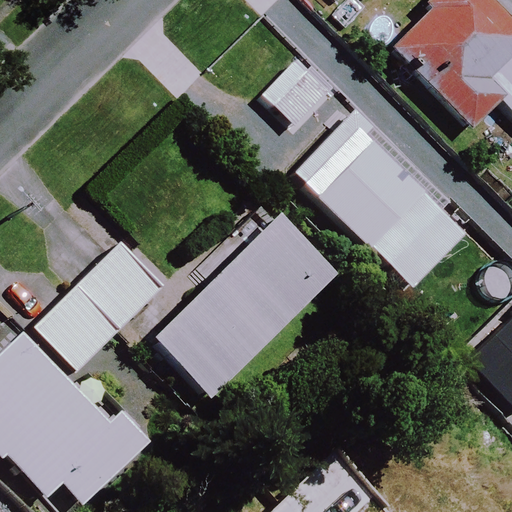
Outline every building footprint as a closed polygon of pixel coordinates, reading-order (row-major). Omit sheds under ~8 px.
[(511,42),(469,0),(425,0),(375,51),(460,135),(489,105),(511,128),(511,42)] [(412,279),(414,281),(458,236),(342,123),(286,180),(383,275),(386,272),(402,288),(412,279)] [(322,284),(265,226),(141,349),(198,407),(322,284)] [(148,297),(106,255),(23,338),(65,380),(148,297)] [(511,413),(511,327),(495,309),(451,349),(511,414),(511,413)] [(93,428),(6,346),(0,351),(0,470),(37,505),(52,490),(75,511),(78,511),(135,452),(101,420),(93,428)]
